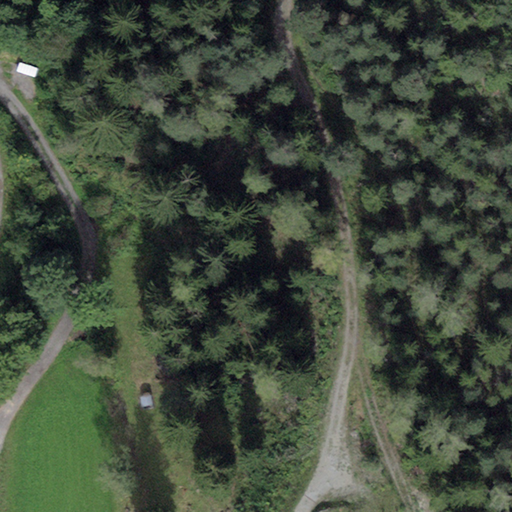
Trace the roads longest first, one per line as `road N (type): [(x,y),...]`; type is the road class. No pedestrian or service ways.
road 1 (track): [(350,328),(409,511)]
road 2 (track): [(296,71),(332,194)]
